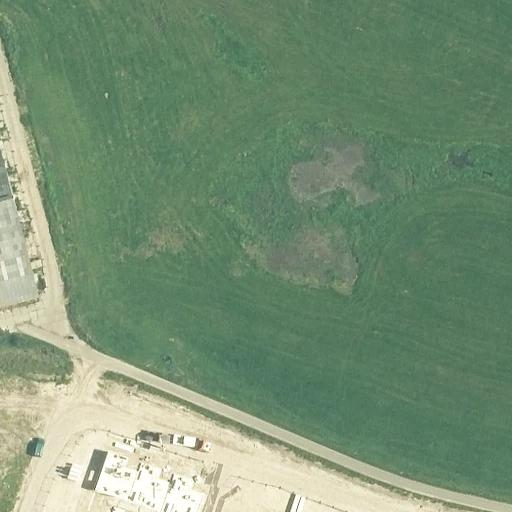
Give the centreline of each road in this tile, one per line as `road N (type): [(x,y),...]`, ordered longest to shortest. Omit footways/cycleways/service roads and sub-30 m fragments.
road 1 (unclassified): [(511,510),(364,473),(48,338)]
road 2 (residential): [(28,511),(68,411),(385,511)]
